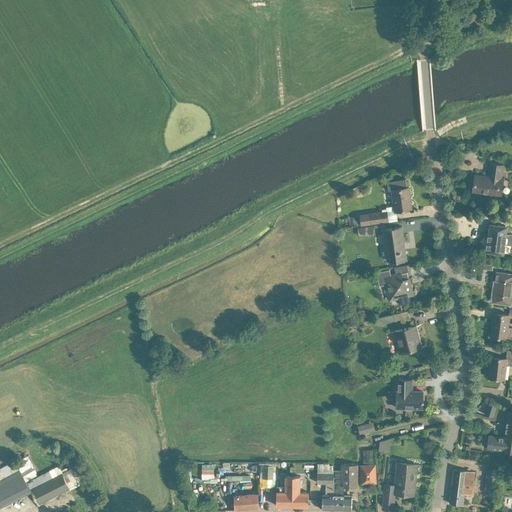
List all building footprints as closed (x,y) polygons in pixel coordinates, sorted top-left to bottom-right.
[(473,191),(483,193),(501,195),(503,178),(501,178),(502,175),(503,165),(490,163),(489,171),(490,171),(489,176),(475,174),(473,191)] [(387,208),(382,209),(383,211),(386,210),(386,211),(394,210),(395,211),(397,211),(402,210),(411,209),(408,187),(406,187),(405,179),(387,181),(388,190),(392,190),(393,199),(394,206),(387,207),(387,208)] [(383,211),(360,214),(360,216),(361,224),(388,221),(386,211),(386,210),(383,211)] [(511,233),(509,233),(510,226),(507,226),(500,225),(490,224),(488,234),(484,233),(483,240),(487,240),(486,251),(496,253),(503,254),(504,243),(511,244),(511,233)] [(364,228),(354,229),(355,238),(381,235),(380,226),(364,228)] [(402,226),(385,228),(389,261),(406,259),(402,226)] [(399,297),(400,304),(409,302),(408,298),(408,295),(412,294),(407,272),(390,276),(389,269),(376,272),(379,286),(386,284),(390,299),(399,297)] [(511,273),(496,271),(494,290),(492,289),(490,298),(493,298),(492,301),(511,304),(511,295),(511,273)] [(491,336),(501,338),(511,339),(511,326),(507,326),(509,314),(494,312),(491,336)] [(377,318),(379,325),(395,321),(393,314),(377,318)] [(416,325),(394,331),(399,353),(412,349),(421,347),(420,340),(418,332),(416,325)] [(489,377),(504,379),(505,364),(511,364),(511,358),(491,356),(489,377)] [(412,391),(412,386),(412,379),(398,379),(398,391),(396,391),(396,407),(401,407),(423,407),(423,402),(423,401),(423,399),(423,391),(412,391)] [(485,414),(492,417),(496,404),(489,402),(485,414)] [(511,411),(507,410),(506,419),(503,437),(488,435),(486,448),(496,449),(511,451),(511,411)] [(363,449),(363,463),(375,463),(375,449),(363,449)] [(383,506),(393,507),(394,492),(414,494),(417,464),(397,462),(394,485),(385,484),(383,506)] [(30,489),(34,495),(38,504),(89,478),(81,463),(30,489)] [(260,483),(274,483),(275,463),(261,463),(260,483)] [(333,473),(332,509),(351,510),(352,495),(343,495),(344,486),(357,487),(358,464),(341,464),(341,470),(333,470),(333,473)] [(361,466),(362,483),(375,482),(374,465),(361,466)] [(0,508),(31,492),(18,468),(0,478),(0,508)] [(449,503),(463,505),(464,493),(471,494),(474,471),(454,468),(449,503)] [(485,491),(495,492),(498,470),(488,469),(485,491)] [(322,509),(332,509),(333,473),(318,473),(317,482),(326,482),(325,494),(322,494),(322,509)] [(284,490),(276,490),(276,505),(292,505),(293,475),(285,475),(284,490)] [(293,475),(292,505),(308,506),(308,491),(300,490),(300,475),(293,475)] [(233,495),(234,499),(234,509),(259,508),(258,494),(233,495)]
